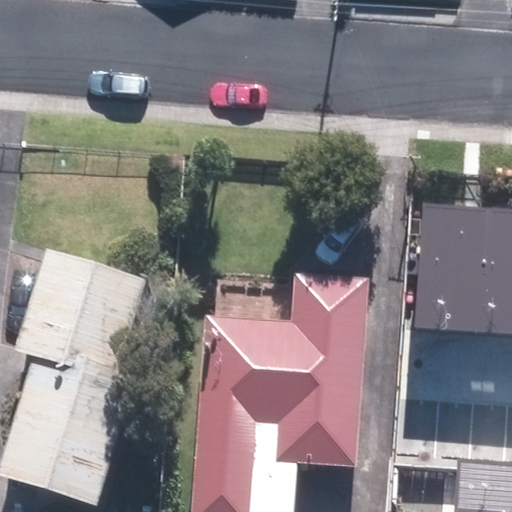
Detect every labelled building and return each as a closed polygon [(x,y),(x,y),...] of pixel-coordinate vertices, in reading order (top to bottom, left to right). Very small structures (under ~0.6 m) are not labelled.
[(481,207),(423,202),(413,327),(471,331),(481,207)] [(511,208),(481,207),(471,331),(511,334),(511,208)] [(118,381),(147,287),(51,257),(19,359),(40,365),(3,481),(93,510),(133,385),(118,381)] [(292,330),(208,323),(193,511),(277,511),(281,466),(356,472),(371,289),(296,283),(292,330)] [(511,511),(511,463),(457,460),(453,511),(511,511)]
